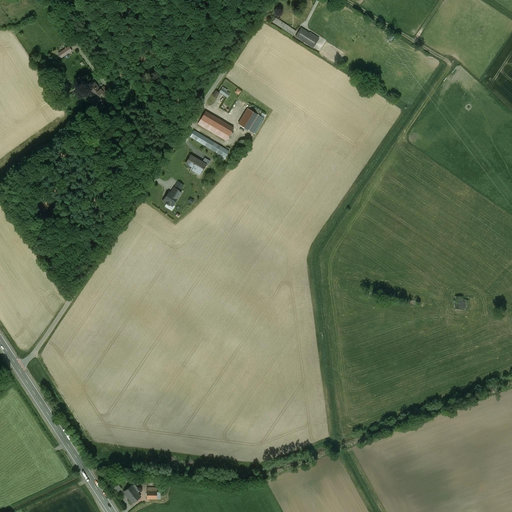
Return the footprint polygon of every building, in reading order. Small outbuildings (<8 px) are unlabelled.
[(272,23),(293,35),(296,30),(275,18),(272,23)] [(319,39),(301,28),(295,37),(313,48),(319,39)] [(69,46),(58,53),(61,58),(72,51),(69,46)] [(94,83),(88,88),(94,95),(96,93),(98,95),(102,92),(99,90),(94,83)] [(110,95),(103,86),(99,90),(102,92),(104,94),(103,95),(106,98),(110,95)] [(222,88),(219,93),(227,98),(230,94),(222,88)] [(259,111),(249,106),(238,124),(248,130),(257,115),(259,111)] [(205,111),(198,124),(226,141),(233,128),(205,111)] [(257,115),(248,130),(254,134),(264,118),(257,115)] [(194,131),(190,137),(225,158),(229,152),(194,131)] [(202,162),(191,156),(186,163),(192,167),(191,170),(195,172),(196,171),(200,173),(205,165),(207,166),(210,161),(204,158),(202,162)] [(180,191),(184,185),(178,181),(174,187),(180,191)] [(179,198),(182,192),(180,191),(174,187),(170,192),(179,198)] [(169,192),(163,200),(166,202),(166,203),(169,205),(169,204),(172,206),(173,204),(175,203),(175,202),(177,198),(170,193),(169,192)] [(455,296),(454,308),(466,309),(467,300),(463,300),(464,297),(455,296)] [(118,484),(113,488),(117,493),(122,489),(118,484)] [(141,497),(132,485),(123,492),(132,504),(141,497)] [(157,487),(146,487),(146,499),(157,499),(157,487)]
